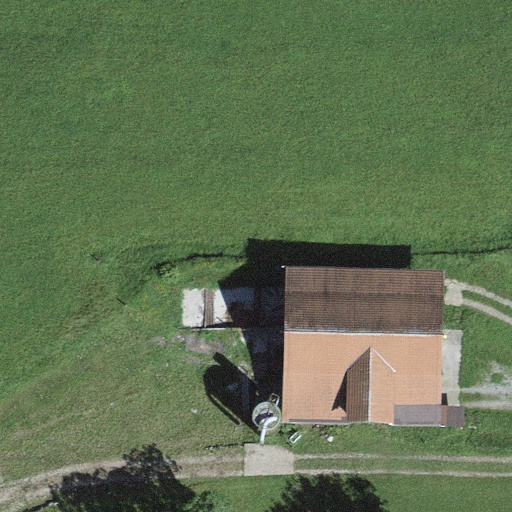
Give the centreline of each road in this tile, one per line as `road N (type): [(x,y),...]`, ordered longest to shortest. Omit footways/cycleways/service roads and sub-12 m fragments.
road 1 (track): [(511,459),(362,467),(151,463),(0,489)]
road 2 (track): [(250,357),(209,362),(28,484),(1,511)]
